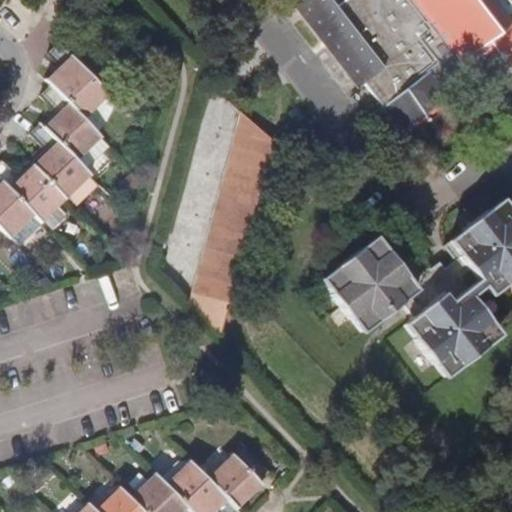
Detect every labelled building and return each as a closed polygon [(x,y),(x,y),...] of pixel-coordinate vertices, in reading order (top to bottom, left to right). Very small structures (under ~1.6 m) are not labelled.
[(360,89),(365,85),(384,109),(383,110),(403,136),(409,131),(411,134),(453,102),(446,92),(472,72),(484,87),(511,65),(511,23),(495,0),(488,6),(483,0),(345,0),(337,7),(332,0),(296,0),(293,3),(360,89)] [(58,45),(81,69),(91,59),(68,36),(58,45)] [(102,71),(91,59),(81,69),(58,45),(56,43),(45,54),(60,69),(46,84),(48,86),(93,133),(114,104),(92,81),(102,71)] [(57,116),(42,131),(72,162),(97,137),(93,133),(48,86),(38,96),(57,116)] [(222,336),(274,141),(244,112),(192,306),(222,336)] [(47,154),(33,168),(63,198),(86,176),(83,172),(72,162),(42,131),(36,124),(27,134),(47,154)] [(108,148),(97,137),(72,162),(83,172),(108,148)] [(0,162),(0,183),(1,184),(30,215),(37,222),(40,220),(55,205),(63,198),(33,168),(19,182),(0,162)] [(0,231),(6,238),(30,215),(1,184),(0,185),(0,231)] [(332,297),(351,322),(353,320),(365,334),(381,322),(382,323),(404,306),(415,320),(407,326),(420,343),(418,345),(435,368),(438,366),(449,380),(466,367),(468,368),(488,353),(487,350),(501,339),(490,325),(492,324),(473,301),(487,289),(495,298),(506,289),(508,290),(511,286),(511,215),(502,203),(490,213),(488,211),(464,231),(465,232),(451,244),(462,257),(447,269),(444,265),(435,271),(426,261),(407,276),(388,251),(386,253),(376,240),(364,249),(362,247),(336,267),(337,269),(323,280),(335,295),(332,297)] [(64,215),(55,205),(40,220),(51,232),(64,220),(64,215)] [(242,448),(207,482),(235,510),(269,476),(242,448)] [(215,511),(236,511),(235,510),(207,482),(182,457),(157,481),(182,507),(187,511),(211,511),(214,510),(215,511)] [(177,511),(182,507),(157,481),(154,478),(130,501),(141,511),(177,511)] [(141,511),(130,501),(119,490),(95,511),(141,511)]
